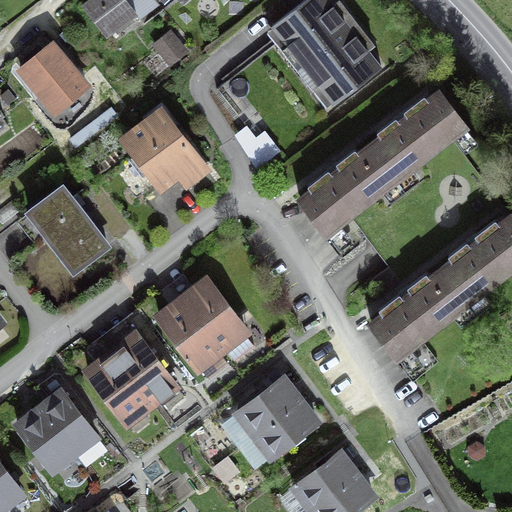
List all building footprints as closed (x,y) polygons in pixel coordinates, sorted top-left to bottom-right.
[(89,0),(111,28),(135,9),(128,0),(89,0)] [(332,100),(381,63),(332,0),(303,0),(273,23),(332,100)] [(175,33),(162,43),(171,55),(184,45),(175,33)] [(87,82),(54,39),(22,64),(54,107),(87,82)] [(435,96),(369,147),(397,182),(462,131),(435,96)] [(158,193),(199,161),(160,110),(119,142),(158,193)] [(330,234),(397,182),(369,147),(302,199),(330,234)] [(74,278),(112,249),(64,186),(26,214),(74,278)] [(511,232),(504,222),(441,271),(467,303),(511,266),(511,232)] [(397,357),(467,303),(441,271),(372,325),(397,357)] [(204,282),(184,298),(222,346),(234,361),(254,346),(204,282)] [(196,366),(222,346),(184,298),(158,318),(196,366)] [(134,335),(113,352),(152,400),(173,383),(134,335)] [(127,420),(152,400),(113,352),(88,371),(127,420)] [(240,415),(254,433),(297,400),(283,382),(240,415)] [(61,391),(40,408),(75,453),(97,436),(61,391)] [(318,427),(297,400),(254,433),(274,460),(318,427)] [(51,471),(75,453),(40,408),(16,426),(51,471)] [(295,490),(309,509),(356,474),(341,456),(295,490)] [(0,470),(0,507),(2,511),(20,497),(0,470)] [(356,511),(374,499),(356,474),(309,509),(311,511),(356,511)]
